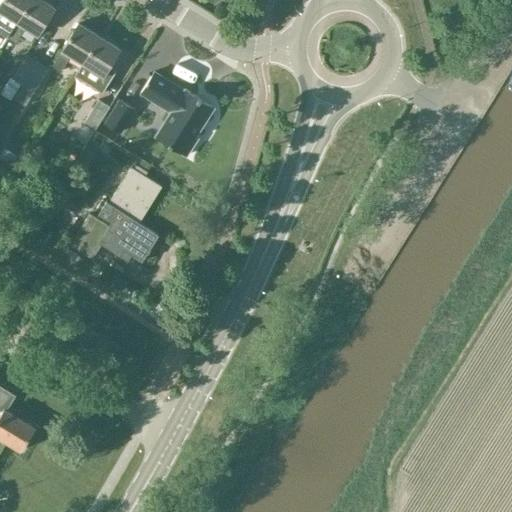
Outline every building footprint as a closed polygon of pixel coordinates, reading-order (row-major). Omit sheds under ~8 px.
[(0,0),(0,32),(5,36),(28,0),(0,0)] [(41,0),(28,0),(5,36),(14,42),(24,27),(35,35),(53,7),(41,0)] [(80,63),(97,36),(76,23),(59,50),(60,50),(50,65),(59,71),(68,56),(80,63)] [(80,64),(73,76),(101,93),(115,70),(108,66),(118,49),(97,36),(80,63),(80,64)] [(21,85),(36,61),(25,54),(10,78),(21,85)] [(23,105),(32,92),(47,68),(36,61),(21,85),(13,99),(23,105)] [(184,88),(183,90),(153,71),(140,92),(170,111),(162,123),(173,129),(164,142),(185,155),(196,138),(194,136),(213,106),(184,88)] [(93,130),(108,106),(97,99),(82,123),(93,130)] [(133,107),(120,99),(105,123),(118,131),(133,107)] [(140,262),(158,234),(138,222),(161,187),(130,167),(108,202),(106,201),(97,213),(110,221),(108,224),(89,212),(69,244),(91,257),(100,243),(117,254),(121,249),(140,262)] [(73,350),(79,341),(70,336),(65,344),(73,350)] [(0,437),(20,450),(34,427),(3,408),(11,396),(0,389),(0,437)]
